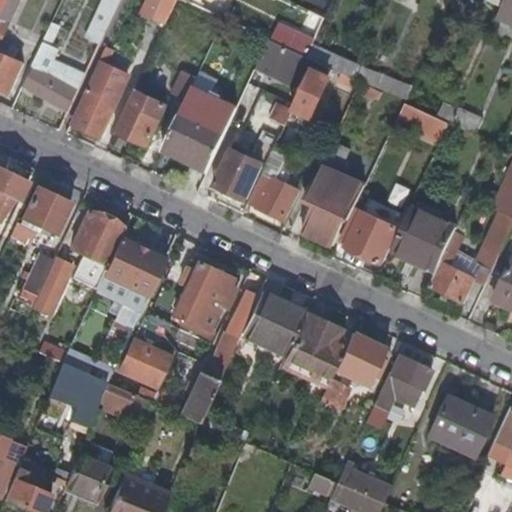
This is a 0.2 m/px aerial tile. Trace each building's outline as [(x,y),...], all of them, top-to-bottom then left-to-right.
[(6,0),(2,10),(0,14),(0,88),(10,93),(23,64),(0,52),(0,42),(19,0),(6,0)] [(104,0),(88,36),(100,41),(118,3),(112,0),(104,0)] [(147,0),(141,14),(165,26),(177,0),(147,0)] [(497,16),(511,23),(511,0),(503,0),(501,6),(497,16)] [(304,21),(320,29),(324,18),(309,11),(304,21)] [(60,25),(53,22),(32,67),(37,70),(27,91),(68,112),(86,72),(56,58),(61,47),(52,43),(60,25)] [(273,26),(268,38),(291,48),(296,36),(273,26)] [(256,67),(302,88),(311,68),(314,62),(307,58),(269,40),(256,67)] [(359,69),(311,47),(307,58),(314,62),(338,72),(354,80),(359,69)] [(90,90),(73,126),(102,139),(128,82),(97,68),(87,89),(90,90)] [(329,76),(311,68),(302,88),(292,109),(310,117),(329,76)] [(365,68),(359,82),(402,102),(409,88),(365,68)] [(334,80),(355,90),(359,82),(354,80),(338,72),(334,80)] [(173,97),(184,101),(191,87),(195,78),(183,73),(173,97)] [(236,110),(191,87),(184,101),(163,149),(208,170),(236,110)] [(73,126),(90,90),(87,89),(70,125),(73,126)] [(166,105),(135,91),(132,97),(116,132),(147,146),(166,105)] [(443,104),(436,118),(450,124),(456,110),(443,104)] [(459,110),(452,124),(473,133),(479,119),(459,110)] [(349,152),(331,143),(305,198),(315,203),(303,230),(334,245),(347,218),(350,219),(355,209),(365,187),(339,174),(349,152)] [(263,164),(231,149),(214,185),(225,190),(235,195),(247,200),(263,164)] [(285,155),(273,149),(264,167),(277,173),(285,155)] [(489,240),(479,262),(481,263),(493,268),(511,226),(511,168),(494,208),(500,211),(487,239),(489,240)] [(0,199),(3,193),(18,200),(26,181),(0,169),(0,199)] [(297,188),(262,172),(247,203),(282,220),(297,188)] [(70,202),(36,186),(23,214),(57,230),(70,202)] [(235,195),(225,190),(223,196),(233,201),(235,195)] [(456,227),(412,206),(391,250),(408,258),(409,254),(438,267),(456,227)] [(398,228),(355,209),(350,219),(341,239),(348,242),(347,246),(382,263),(398,228)] [(72,275),(96,287),(118,239),(121,233),(124,227),(87,211),(69,249),(81,255),(72,275)] [(166,254),(121,233),(118,239),(164,259),(166,254)] [(149,291),(164,259),(118,239),(96,287),(115,295),(119,287),(124,289),(127,282),(134,285),(149,291)] [(463,301),(475,277),(450,265),(457,251),(460,244),(451,240),(430,286),(463,301)] [(38,292),(55,256),(41,249),(24,285),(38,292)] [(450,265),(475,277),(481,263),(479,262),(457,251),(450,265)] [(409,254),(408,258),(436,271),(438,267),(409,254)] [(71,263),(55,256),(38,292),(32,306),(44,311),(49,299),(54,301),(71,263)] [(196,262),(189,259),(185,269),(191,272),(196,262)] [(511,260),(495,298),(511,306),(511,260)] [(180,325),(188,328),(214,270),(196,262),(191,272),(185,269),(178,284),(185,287),(171,315),(182,320),(180,325)] [(481,263),(475,277),(486,282),(493,268),(481,263)] [(232,279),(214,270),(188,328),(210,338),(212,333),(207,332),(220,303),(227,306),(234,291),(227,288),(232,279)] [(238,307),(242,309),(250,312),(259,292),(266,277),(254,271),(238,307)] [(240,333),(286,354),(305,312),(259,292),(250,312),(241,330),(240,333)] [(234,327),(241,330),(250,312),(242,309),(234,327)] [(282,363),(327,385),(330,378),(347,340),(336,335),(339,328),(305,312),(286,354),(282,363)] [(196,379),(170,368),(153,403),(199,422),(238,338),(224,332),(207,369),(202,367),(196,379)] [(352,333),(335,370),(368,385),(385,348),(352,333)] [(0,360),(2,361),(11,340),(0,335),(0,360)] [(118,372),(156,388),(170,356),(132,340),(118,372)] [(386,411),(392,397),(397,386),(419,396),(430,371),(398,356),(390,374),(388,373),(372,410),(377,412),(379,408),(386,411)] [(71,419),(89,427),(98,405),(108,383),(62,362),(47,395),(76,407),(71,419)] [(344,385),(330,378),(327,385),(319,401),(333,407),(344,385)] [(98,405),(144,424),(153,403),(108,383),(98,405)] [(397,386),(392,397),(414,407),(419,396),(397,386)] [(492,416),(446,395),(428,436),(473,457),(492,416)] [(511,409),(509,408),(493,442),(510,451),(509,454),(511,454),(511,409)] [(8,479),(12,481),(13,479),(20,462),(26,447),(0,436),(0,497),(0,498),(8,479)] [(54,477),(66,482),(78,453),(83,441),(71,436),(54,477)] [(112,467),(78,453),(66,482),(64,485),(99,500),(112,467)] [(37,469),(20,462),(13,479),(15,480),(6,501),(34,511),(42,511),(50,495),(40,491),(42,486),(32,482),(37,469)] [(354,465),(346,462),(337,484),(383,504),(391,488),(351,470),(354,465)] [(329,489),(334,491),(337,484),(314,473),(308,488),(326,495),(329,489)] [(161,511),(169,493),(123,474),(107,511),(161,511)] [(379,511),(383,504),(337,484),(334,491),(331,498),(361,511),(379,511)]
